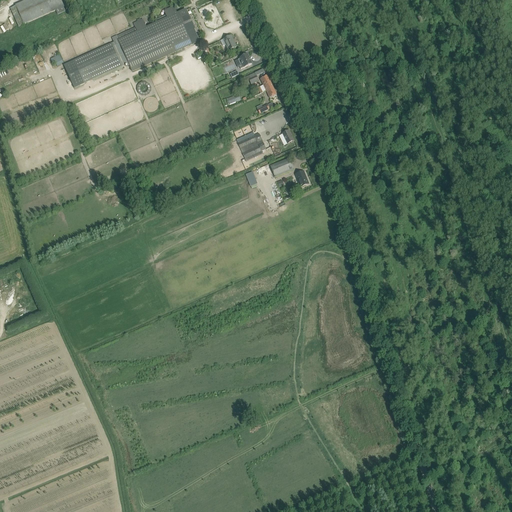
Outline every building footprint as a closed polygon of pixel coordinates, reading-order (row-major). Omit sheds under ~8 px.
[(65,11),(64,7),(60,0),(29,0),(16,6),(16,7),(11,9),(19,27),(56,11),(57,15),(65,11)] [(205,17),(216,11),(211,3),(201,8),(205,17)] [(186,10),(183,12),(183,11),(176,13),(174,7),(164,12),(166,16),(158,19),(159,23),(146,28),(142,20),(134,24),(136,28),(127,32),(126,31),(122,33),(122,34),(112,39),(114,43),(74,61),(79,74),(191,23),(193,23),(192,21),(190,21),(186,10)] [(128,67),(130,66),(132,72),(199,41),(191,23),(79,74),(84,84),(127,65),(128,67)] [(237,47),(231,36),(223,40),(229,51),(237,47)] [(252,64),(248,55),(238,60),(241,66),(240,67),(241,69),(252,64)] [(55,62),(57,67),(60,65),(60,64),(63,63),(61,59),(60,60),(59,58),(58,58),(57,56),(51,59),(52,63),(55,62)] [(249,80),(251,85),(258,82),(254,73),(244,78),(246,81),(249,80)] [(266,91),(273,88),(267,76),(261,79),(264,85),(258,88),(260,94),(266,91)] [(260,94),(266,91),(270,98),(277,95),(273,88),(266,91),(260,94)] [(230,105),(241,100),(239,95),(227,99),(230,105)] [(257,110),(260,114),(269,109),(267,105),(257,110)] [(282,134),(287,144),(294,141),(289,131),(282,134)] [(258,143),(258,144),(242,152),(245,159),(266,150),(259,134),(255,136),(253,133),(236,141),(241,151),(258,143)] [(289,159),(271,166),(275,178),(294,170),(289,159)] [(296,175),(297,180),(301,188),(309,184),(308,184),(306,178),(304,172),(296,175)]
